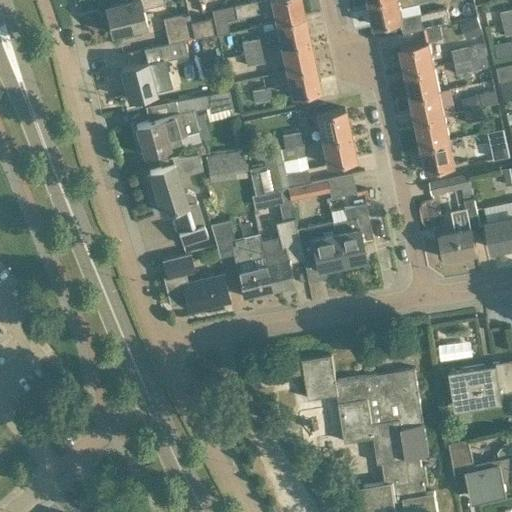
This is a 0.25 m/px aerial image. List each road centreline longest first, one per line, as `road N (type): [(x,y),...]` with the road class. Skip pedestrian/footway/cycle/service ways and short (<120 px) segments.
road 1 (secondary): [(152,401),(23,83)]
road 2 (residential): [(155,340),(96,184),(55,27)]
road 3 (residential): [(425,296),(371,60),(337,47),(328,0)]
road 4 (residential): [(155,340),(425,296)]
road 5 (residential): [(249,511),(155,340)]
road 6 (secondary): [(206,511),(152,401)]
